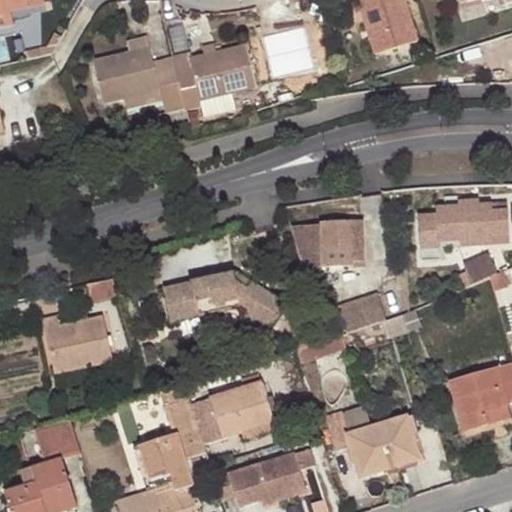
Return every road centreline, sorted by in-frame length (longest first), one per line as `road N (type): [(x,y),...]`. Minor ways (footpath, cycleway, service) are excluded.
road 1 (unclassified): [(511,120),(418,121),(324,142),(231,182)]
road 2 (unclassified): [(231,182),(436,142),(511,141)]
road 3 (unclassified): [(0,250),(231,182)]
